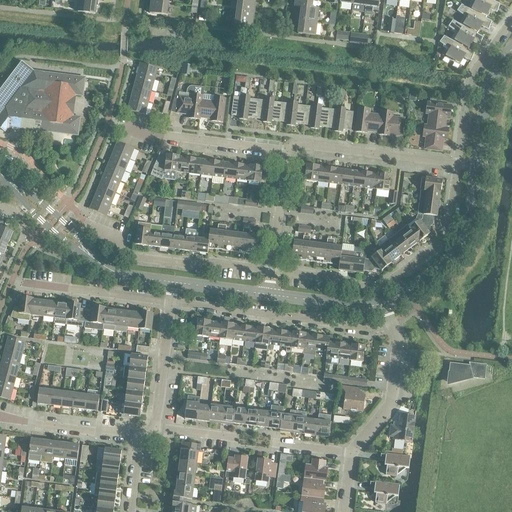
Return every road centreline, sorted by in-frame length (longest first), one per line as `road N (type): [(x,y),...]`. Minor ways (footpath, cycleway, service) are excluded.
road 1 (residential): [(457,163),(448,234),(395,277),(358,282),(271,270)]
road 2 (residential): [(392,324),(170,303)]
road 3 (residential): [(352,452),(139,434)]
road 4 (tertiary): [(173,282),(103,266),(0,173)]
road 5 (residential): [(271,270),(126,255),(88,223)]
road 6 (residential): [(286,153),(110,119)]
road 7 (tertiary): [(384,304),(462,242),(476,166)]
road 8 (residential): [(457,163),(298,144),(286,153)]
road 9 (residential): [(511,19),(472,76),(457,163)]
road 10 (residential): [(170,303),(27,286)]
road 11 (residential): [(352,452),(393,398),(399,340),(392,324)]
road 12 (residential): [(139,434),(156,422),(170,303)]
road 13 (residential): [(139,434),(0,416)]
road 14 (tertiary): [(476,166),(488,83),(511,48)]
